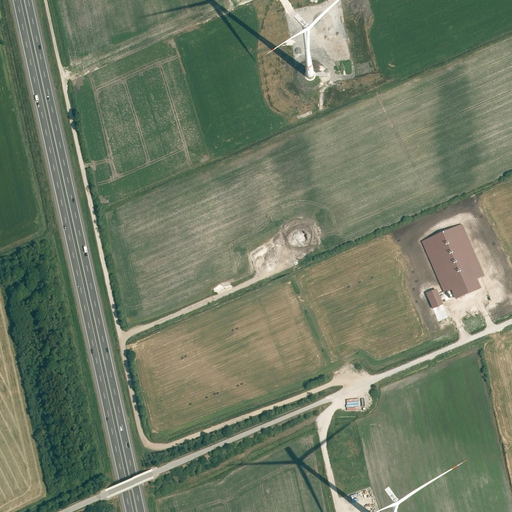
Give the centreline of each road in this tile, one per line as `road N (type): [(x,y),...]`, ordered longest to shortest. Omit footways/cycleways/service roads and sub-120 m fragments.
road 1 (track): [(372,382),(336,381),(168,445),(145,439),(47,0)]
road 2 (motorway): [(16,0),(129,511)]
road 3 (motorway): [(140,511),(27,0)]
road 4 (unclassified): [(511,321),(70,511)]
road 5 (track): [(63,75),(240,0)]
road 6 (track): [(121,337),(264,276)]
road 7 (track): [(344,393),(323,416),(321,433),(338,511)]
